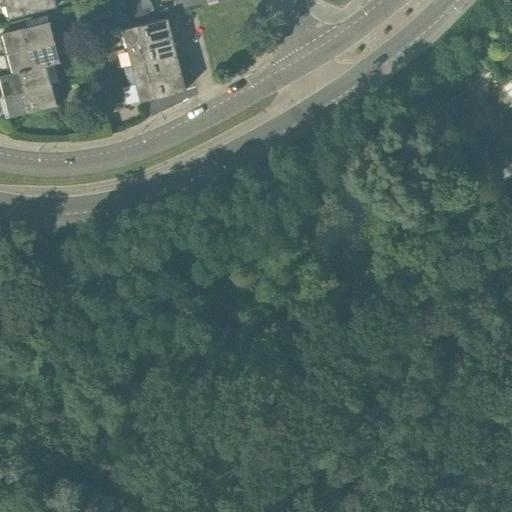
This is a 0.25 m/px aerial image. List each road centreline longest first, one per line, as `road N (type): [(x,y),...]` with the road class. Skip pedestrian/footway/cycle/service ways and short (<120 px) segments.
road 1 (track): [(364,74),(458,223),(462,242),(452,252),(398,260),(351,289),(298,352),(232,397),(167,389),(0,328)]
road 2 (tertiary): [(0,206),(91,208),(154,190),(324,100)]
road 3 (tertiary): [(303,64),(134,154),(70,166),(0,159)]
road 4 (tertiary): [(324,100),(397,48),(446,0)]
road 5 (track): [(84,358),(105,423),(119,511)]
road 6 (track): [(431,511),(511,409)]
